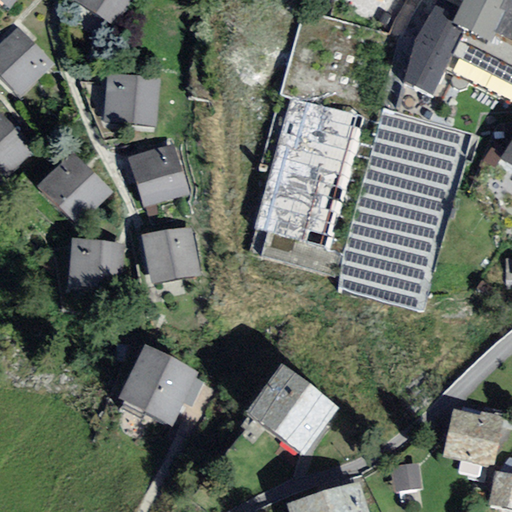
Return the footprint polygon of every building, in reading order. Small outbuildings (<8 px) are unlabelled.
[(124,0),(78,0),(111,21),(124,0)] [(511,65),(511,0),(460,0),(445,35),(511,65)] [(48,64),(20,36),(0,55),(0,71),(20,91),(48,64)] [(152,82),(112,78),(108,128),(148,132),(152,82)] [(317,247),(355,122),(287,101),(248,226),(317,247)] [(339,287),(425,306),(465,126),(380,107),(339,287)] [(0,117),(0,175),(3,180),(32,155),(0,117)] [(172,149),(134,160),(146,203),(185,191),(172,149)] [(68,161),(36,191),(73,228),(104,198),(68,161)] [(185,233),(144,243),(154,284),(195,273),(185,233)] [(118,252),(70,249),(68,287),(115,291),(118,252)] [(192,375),(144,352),(121,399),(169,422),(192,375)] [(332,411),(279,374),(251,413),(304,451),(332,411)] [(499,424),(453,415),(444,460),(490,470),(499,424)] [(421,489),(418,464),(393,466),(395,492),(421,489)] [(511,504),(511,468),(498,465),(491,501),(511,504)] [(361,511),(354,485),(294,501),(297,511),(361,511)]
